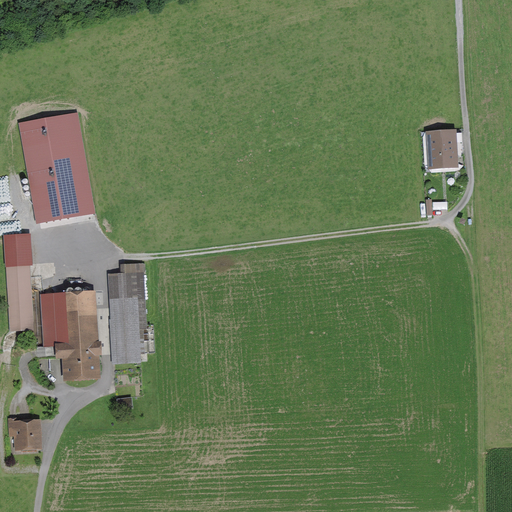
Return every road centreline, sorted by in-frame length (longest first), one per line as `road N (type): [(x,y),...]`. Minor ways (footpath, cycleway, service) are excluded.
road 1 (track): [(429,222),(110,262)]
road 2 (track): [(476,511),(472,253),(451,217)]
road 3 (unclassified): [(110,262),(101,274),(107,370),(85,385),(48,438),(38,511)]
road 4 (unclassified): [(457,0),(469,175),(459,209),(429,222)]
